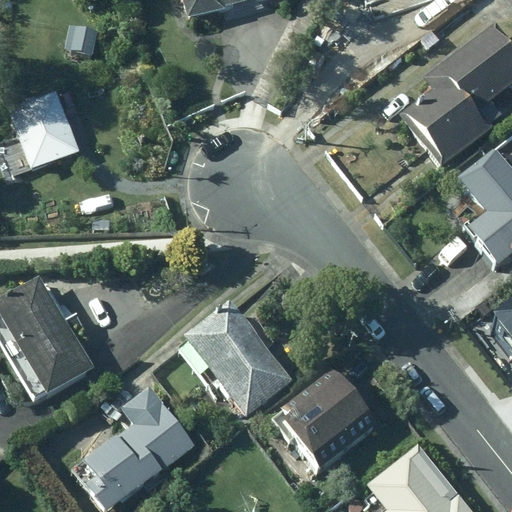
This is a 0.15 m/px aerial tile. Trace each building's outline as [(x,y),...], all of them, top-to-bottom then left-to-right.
[(172,0),(182,31),(287,0),(172,0)] [(422,111),(398,130),(437,179),(492,136),(476,116),(511,87),(511,55),(493,31),(410,96),(422,111)] [(6,120),(29,181),(78,162),(55,101),(6,120)] [(511,192),(489,166),(468,185),(497,218),(464,246),(493,280),(511,263),(511,192)] [(163,201),(114,216),(122,243),(171,228),(163,201)] [(39,289),(0,311),(0,353),(35,412),(93,378),(39,289)] [(511,299),(477,327),(511,370),(511,299)] [(227,313),(181,350),(246,428),(292,391),(227,313)] [(343,374),(264,434),(305,488),(384,428),(343,374)] [(131,437),(73,479),(96,511),(110,511),(192,454),(150,397),(119,419),(131,437)] [(464,511),(414,447),(362,487),(382,511),(464,511)]
